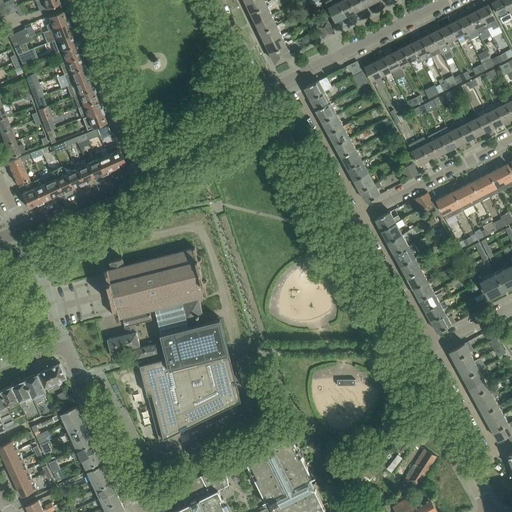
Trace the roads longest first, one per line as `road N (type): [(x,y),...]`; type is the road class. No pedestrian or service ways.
road 1 (residential): [(0,373),(63,345),(140,511)]
road 2 (residential): [(145,174),(77,0)]
road 3 (residential): [(292,79),(449,0)]
road 4 (residential): [(364,214),(511,140)]
road 5 (residential): [(474,483),(490,465),(490,446),(436,347)]
road 6 (residential): [(364,214),(292,79)]
road 7 (tertiary): [(336,228),(264,95)]
road 8 (tertiary): [(408,361),(336,228)]
road 9 (residential): [(436,347),(364,214)]
road 10 (residential): [(145,174),(264,95)]
road 11 (tertiary): [(474,483),(408,361)]
road 12 (residential): [(21,229),(145,174)]
